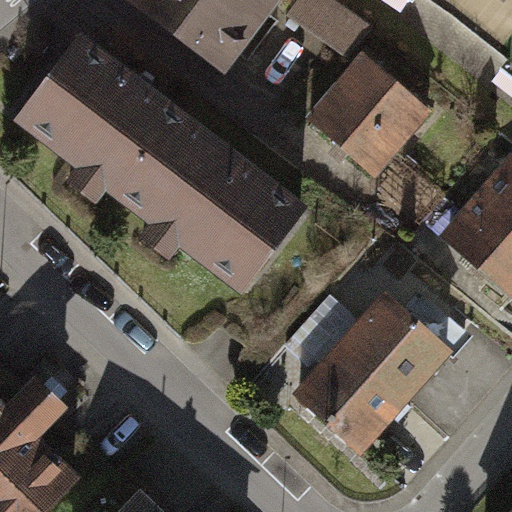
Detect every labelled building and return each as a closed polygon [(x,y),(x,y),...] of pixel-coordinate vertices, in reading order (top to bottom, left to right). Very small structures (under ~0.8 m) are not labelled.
[(287,0),(134,0),(130,7),(234,78),(287,0)] [(511,0),(407,0),(511,76),(511,0)] [(321,213),(90,37),(22,125),(253,301),(321,213)] [(442,114),(368,55),(310,127),(384,186),(442,114)] [(511,159),(447,236),(511,291),(511,159)] [(464,359),(393,295),(300,397),(371,461),(464,359)] [(17,413),(0,396),(0,511),(56,511),(86,480),(47,444),(77,412),(45,383),(17,413)] [(160,511),(146,499),(133,511),(160,511)]
